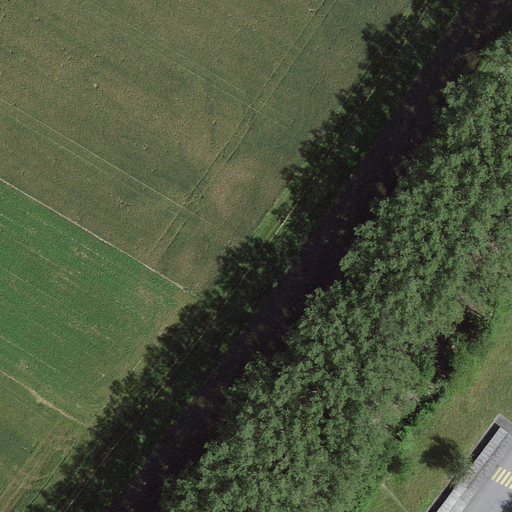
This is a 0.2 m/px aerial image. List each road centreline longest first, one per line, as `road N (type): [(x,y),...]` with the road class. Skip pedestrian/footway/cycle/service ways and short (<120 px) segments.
road 1 (track): [(44,511),(111,439),(295,184),(414,0)]
road 2 (track): [(162,511),(358,268),(511,36)]
